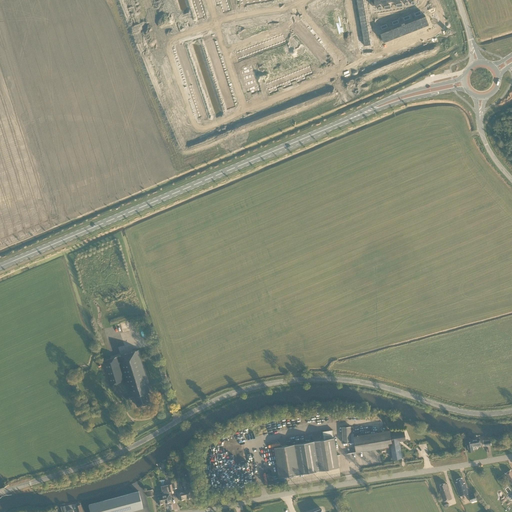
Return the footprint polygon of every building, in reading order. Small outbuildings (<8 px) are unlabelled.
[(216,0),(217,3),(220,3),(223,11),(229,9),(226,0),(216,0)] [(362,0),(356,0),(356,2),(358,11),(364,10),(362,0)] [(200,3),(194,5),(197,17),(203,15),(202,12),(200,3)] [(364,10),(358,11),(358,14),(360,23),(366,22),(364,10)] [(426,16),(421,18),(424,26),(430,24),(426,16)] [(421,18),(415,20),(418,28),(424,26),(421,18)] [(181,29),(190,26),(188,20),(179,23),(181,29)] [(294,20),(289,25),(291,27),(292,26),(296,31),(302,25),(298,21),(296,23),(294,20)] [(415,20),(409,22),(412,31),(418,28),(415,20)] [(366,22),(360,23),(360,26),(362,35),(368,34),(366,22)] [(409,22),(403,24),(407,33),(412,31),(409,22)] [(403,24),(398,27),(401,35),(407,33),(403,24)] [(302,25),(296,31),(300,36),(306,30),(302,25)] [(398,27),(392,29),(395,37),(401,35),(398,27)] [(392,29),(386,31),(389,40),(395,37),(392,29)] [(306,30),(300,36),(304,40),(310,35),(306,30)] [(386,31),(381,33),(384,42),(389,40),(386,31)] [(209,34),(204,36),(207,48),(213,46),(212,43),(209,34)] [(368,34),(362,35),(362,38),(364,47),(370,46),(368,34)] [(310,35),(304,40),(308,45),(314,40),(310,35)] [(279,37),(270,40),(272,46),(284,41),(282,36),(279,37)] [(268,41),(259,44),(261,50),(272,46),(270,40),(268,41)] [(314,40),(308,45),(312,50),(318,45),(314,40)] [(256,45),(247,49),(249,54),(261,50),(259,44),(256,45)] [(318,45),(312,50),(316,55),(320,51),(322,49),(318,45)] [(176,46),(171,48),(172,50),(175,59),(180,57),(176,46)] [(213,46),(207,48),(211,59),(217,57),(216,55),(213,46)] [(245,50),(236,53),(238,58),(249,54),(247,49),(245,50)] [(320,51),(316,55),(320,59),(319,60),(321,62),(326,58),(324,55),(326,54),(322,49),(320,51)] [(180,57),(175,59),(176,62),(179,71),(184,69),(180,57)] [(217,57),(211,59),(215,71),(221,69),(220,67),(217,57)] [(311,65),(296,70),(299,79),(302,78),(305,77),(304,74),(313,71),(311,65)] [(244,72),(242,73),(244,79),(252,76),(250,70),(251,70),(250,67),(244,69),(244,72)] [(184,69),(179,71),(180,73),(183,82),(188,80),(184,69)] [(221,69),(215,71),(219,82),(224,80),(223,78),(221,69)] [(296,70),(282,76),(284,81),(285,84),(288,83),(292,82),(291,79),(298,76),(299,79),(296,70)] [(252,76),(244,79),(246,85),(254,82),(252,76)] [(282,76),(267,81),(270,90),(273,89),(276,88),(275,85),(284,81),(282,76)] [(188,80),(183,82),(184,85),(187,94),(192,92),(188,80)] [(224,80),(219,82),(223,94),(228,92),(227,90),(224,80)] [(254,82),(246,85),(247,91),(250,90),(251,92),(258,90),(257,88),(256,88),(254,82)] [(192,92),(187,94),(188,96),(191,105),(196,103),(192,92)] [(228,92),(223,94),(226,105),(232,104),(231,101),(228,92)] [(196,103),(191,105),(192,108),(195,117),(200,115),(196,103)] [(113,304),(93,310),(99,328),(118,322),(113,304)] [(103,361),(108,376),(111,386),(126,382),(131,398),(135,396),(137,406),(151,402),(148,392),(150,392),(148,385),(150,385),(139,350),(103,361)] [(351,433),(351,426),(342,427),(343,443),(354,442),(356,452),(391,446),(393,458),(401,457),(398,441),(405,440),(404,432),(391,434),(393,443),(392,443),(390,430),(354,436),(354,433),(351,433)] [(334,437),(333,430),(323,431),(324,439),(334,437)] [(470,439),(469,437),(464,438),(466,449),(468,449),(468,451),(474,450),(473,446),(481,445),(479,437),(470,439)] [(279,477),(319,470),(339,467),(334,438),(275,448),(279,477)] [(187,489),(185,483),(186,483),(185,477),(181,478),(184,490),(185,497),(187,497),(187,498),(192,497),(191,495),(193,495),(191,488),(187,489)] [(463,483),(462,477),(456,479),(457,482),(456,482),(459,492),(460,496),(468,493),(465,482),(463,483)] [(445,484),(445,483),(439,484),(441,490),(440,490),(442,497),(441,498),(442,501),(452,499),(447,483),(445,484)] [(165,494),(164,489),(161,489),(162,491),(164,501),(165,501),(166,502),(170,501),(170,500),(171,500),(170,493),(165,494)] [(184,497),(185,497),(184,490),(177,491),(178,498),(179,498),(180,499),(184,498),(184,497)] [(127,511),(143,508),(139,491),(89,504),(91,511),(127,511)] [(163,503),(163,502),(164,501),(162,491),(159,491),(160,495),(155,496),(157,503),(158,502),(158,504),(163,503)]
